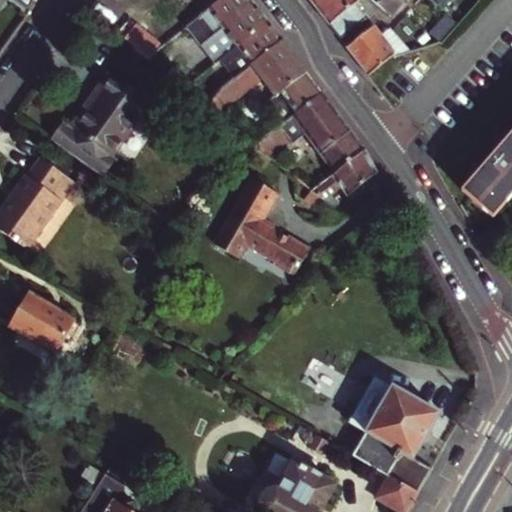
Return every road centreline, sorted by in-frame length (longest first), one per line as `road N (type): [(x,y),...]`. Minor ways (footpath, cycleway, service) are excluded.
road 1 (residential): [(511,342),(287,0)]
road 2 (primary): [(511,403),(448,511)]
road 3 (residential): [(0,100),(69,0)]
